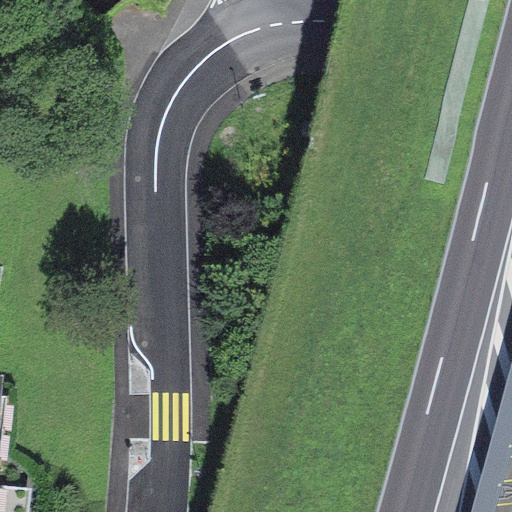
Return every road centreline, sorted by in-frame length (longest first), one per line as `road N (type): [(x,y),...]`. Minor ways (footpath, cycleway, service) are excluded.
road 1 (tertiary): [(266,23),(219,43),(161,120),(154,224),(160,419),(150,511)]
road 2 (motorway): [(428,0),(293,511)]
road 3 (motorway): [(400,511),(511,83)]
road 4 (tertiary): [(511,115),(337,21),(266,23)]
